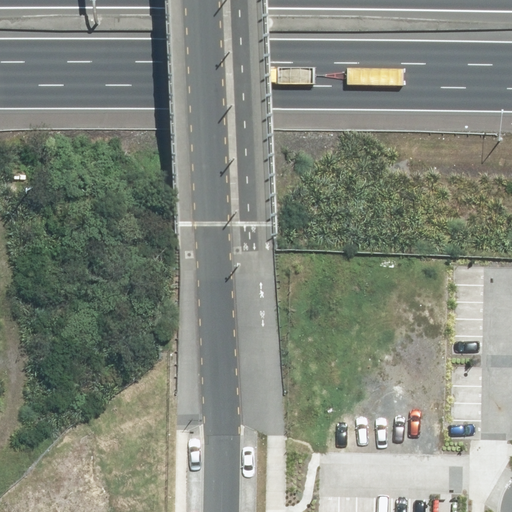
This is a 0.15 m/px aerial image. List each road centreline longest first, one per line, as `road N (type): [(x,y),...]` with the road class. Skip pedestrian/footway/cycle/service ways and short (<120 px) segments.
road 1 (residential): [(215,511),(204,0)]
road 2 (motorway): [(511,69),(0,63)]
road 3 (residential): [(496,474),(499,273)]
road 4 (residential): [(496,474),(329,468)]
